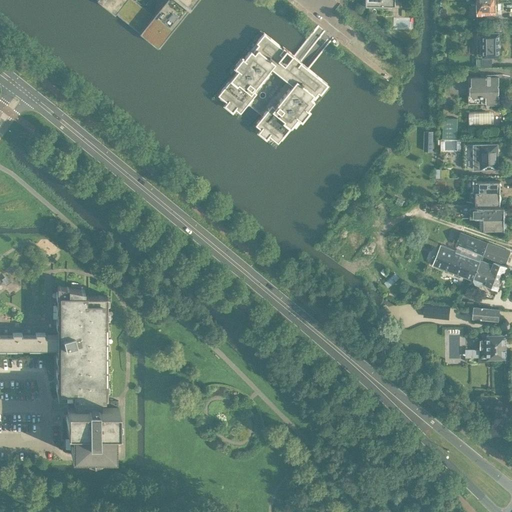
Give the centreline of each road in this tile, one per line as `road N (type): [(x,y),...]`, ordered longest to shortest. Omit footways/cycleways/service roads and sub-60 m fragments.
road 1 (secondary): [(73,130),(401,407)]
road 2 (secondary): [(401,407),(498,511)]
road 3 (secondary): [(511,487),(438,426),(401,407)]
